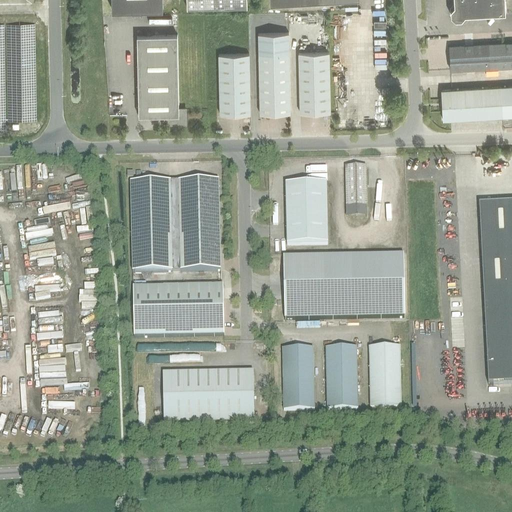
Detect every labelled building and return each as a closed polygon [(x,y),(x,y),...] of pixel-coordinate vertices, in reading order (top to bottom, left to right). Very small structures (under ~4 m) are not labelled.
[(111,0),(112,11),(163,10),(162,0),(111,0)] [(186,0),(187,8),(187,9),(247,7),(246,0),(186,0)] [(506,14),(505,8),(504,0),(454,0),(454,6),(451,10),(451,16),(455,20),(461,20),(465,16),(506,14)] [(289,33),(258,34),(260,114),(290,114),(289,33)] [(177,35),(137,36),(138,117),(165,116),(165,119),(167,119),(170,122),(170,124),(186,124),(186,109),(179,109),(177,35)] [(511,42),(489,44),(449,46),(450,70),(511,67),(511,42)] [(330,113),(329,52),(299,53),(300,113),(330,113)] [(220,115),(250,114),(249,54),(219,55),(220,115)] [(511,86),(501,87),(441,90),(443,120),(511,116),(511,86)] [(400,251),(399,161),(357,162),(358,252),(400,251)] [(220,271),(218,181),(178,182),(180,272),(220,271)] [(132,273),(172,272),(170,182),(130,183),(132,273)] [(326,184),(286,185),(287,246),(327,245),(326,184)] [(511,204),(479,206),(488,386),(511,384),(511,204)] [(404,256),(283,258),(284,321),(405,318),(404,256)] [(223,286),(133,288),(134,338),(224,336),(223,286)] [(369,348),(370,409),(401,408),(399,348),(369,348)] [(313,349),(282,350),(283,411),(314,410),(313,349)] [(358,410),(356,349),(326,349),(327,410),(358,410)] [(164,425),(254,423),(253,373),(163,374),(164,425)]
